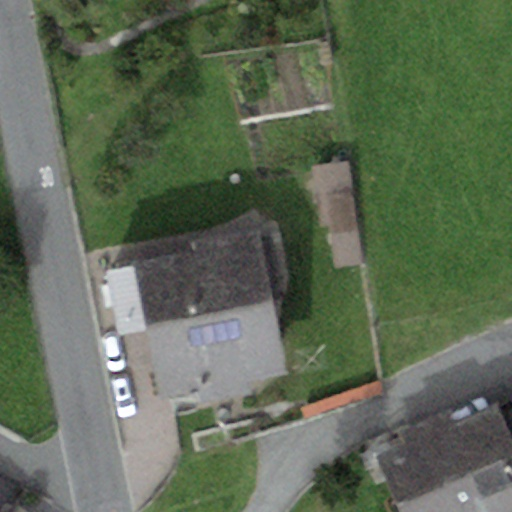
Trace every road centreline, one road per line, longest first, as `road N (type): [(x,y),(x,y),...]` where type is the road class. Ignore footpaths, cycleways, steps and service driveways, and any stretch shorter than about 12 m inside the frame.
road 1 (secondary): [(108,505),(6,0)]
road 2 (unknown): [(259,511),(295,445),(511,357)]
road 3 (residential): [(108,505),(0,446)]
